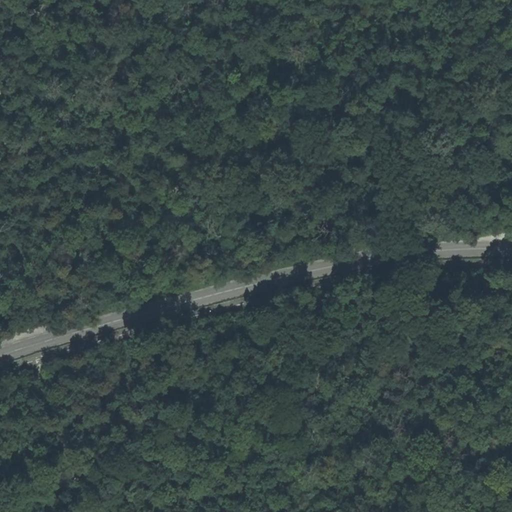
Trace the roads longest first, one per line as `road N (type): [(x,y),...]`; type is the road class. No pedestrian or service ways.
road 1 (track): [(0,120),(14,184),(22,187),(105,168),(153,185),(220,158),(259,173),(335,179),(439,142),(511,161)]
road 2 (tertiary): [(0,358),(330,266),(511,249)]
road 3 (track): [(36,360),(86,511)]
